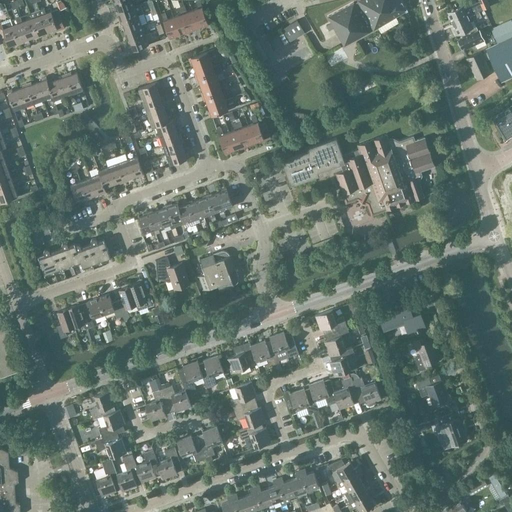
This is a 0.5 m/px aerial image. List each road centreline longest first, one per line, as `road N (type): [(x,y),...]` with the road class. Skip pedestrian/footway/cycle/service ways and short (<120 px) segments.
road 1 (residential): [(427,261),(489,449),(452,474),(416,456),(357,285)]
road 2 (residential): [(17,307),(130,263),(117,206),(210,171)]
road 3 (residential): [(299,305),(317,367),(264,386),(289,454)]
road 4 (residential): [(210,171),(238,164),(267,251),(263,272),(277,313)]
road 5 (tertiary): [(477,176),(427,0)]
road 6 (unclassified): [(117,369),(277,313)]
road 7 (residential): [(406,511),(359,435),(289,454)]
road 8 (residential): [(117,369),(142,436),(197,417)]
road 9 (residential): [(90,511),(46,394)]
road 10 (residential): [(210,171),(167,57)]
